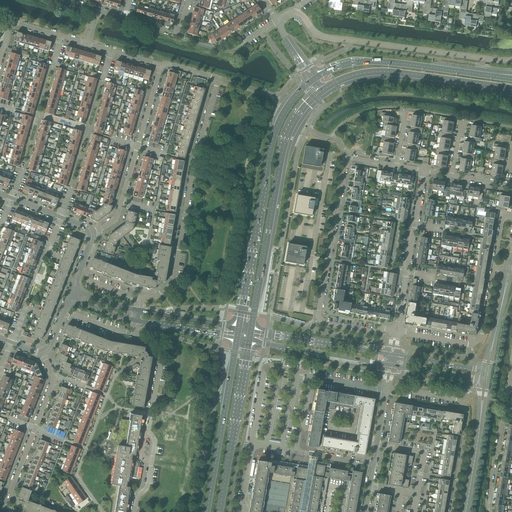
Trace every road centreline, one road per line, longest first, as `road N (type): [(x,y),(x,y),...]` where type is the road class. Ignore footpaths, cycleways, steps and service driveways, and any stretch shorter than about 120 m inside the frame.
road 1 (residential): [(139,299),(173,281),(193,161),(218,78),(161,64)]
road 2 (primary): [(310,80),(273,131),(238,328)]
road 3 (primary): [(251,331),(286,135),(322,91)]
road 4 (unclassified): [(396,330),(323,323),(318,314),(348,157)]
road 5 (unclassified): [(511,60),(320,36),(297,12)]
road 6 (residential): [(396,330),(467,344),(478,339),(502,219),(511,217)]
road 7 (primary): [(511,78),(368,61),(316,75)]
road 8 (residential): [(133,511),(147,485),(160,362),(134,332)]
road 9 (primary): [(322,91),(389,73),(511,89)]
road 10 (residential): [(385,390),(466,407),(451,511)]
road 11 (residential): [(243,511),(254,444),(372,465)]
road 12 (primary): [(236,338),(206,511)]
road 13 (primary): [(219,511),(249,341)]
road 14 (tertiary): [(249,341),(387,364)]
road 15 (tertiary): [(389,353),(251,331)]
road 16 (residential): [(376,444),(423,455),(416,496),(369,487)]
